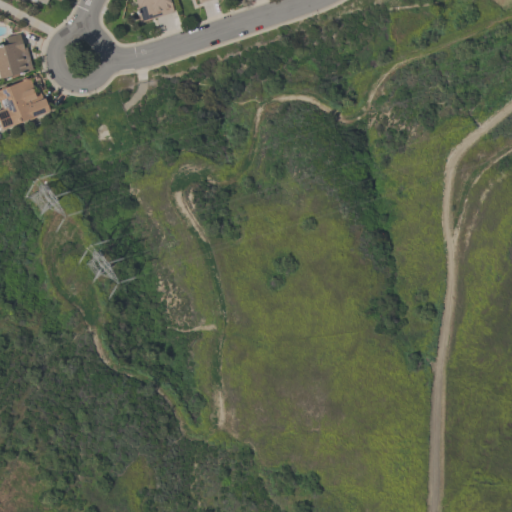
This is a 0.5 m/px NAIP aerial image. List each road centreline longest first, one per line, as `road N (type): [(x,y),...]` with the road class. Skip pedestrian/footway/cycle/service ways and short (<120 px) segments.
road 1 (residential): [(311,0),(159,52),(104,60)]
road 2 (residential): [(82,33),(61,39),(52,53),(58,77),(75,86),(88,85),(104,66),(101,46),(82,33)]
